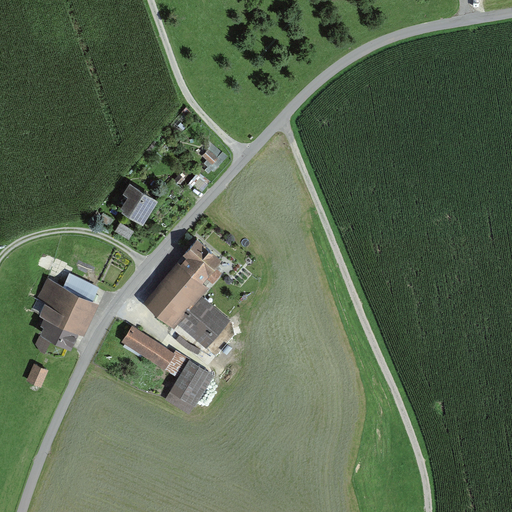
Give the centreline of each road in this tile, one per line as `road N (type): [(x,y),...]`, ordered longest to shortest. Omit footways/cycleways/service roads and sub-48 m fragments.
road 1 (unclassified): [(511,12),(371,46),(293,103),(147,266),(75,378),(22,511)]
road 2 (track): [(428,511),(412,436),(280,118)]
road 3 (track): [(247,154),(184,88),(154,0)]
road 4 (track): [(147,266),(106,237),(69,229),(28,237),(0,258)]
